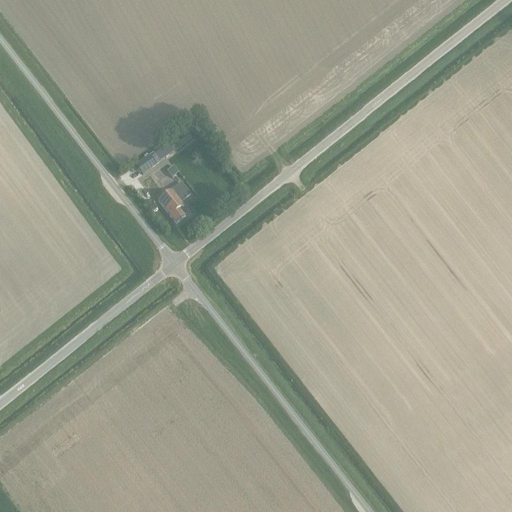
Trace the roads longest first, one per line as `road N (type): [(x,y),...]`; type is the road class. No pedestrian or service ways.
road 1 (unclassified): [(173,263),(504,0)]
road 2 (unclassified): [(369,511),(173,263)]
road 3 (unclassified): [(173,263),(0,40)]
road 4 (unclassified): [(0,402),(173,263)]
